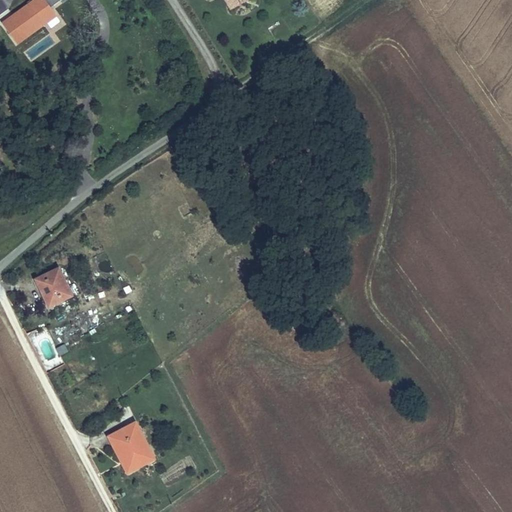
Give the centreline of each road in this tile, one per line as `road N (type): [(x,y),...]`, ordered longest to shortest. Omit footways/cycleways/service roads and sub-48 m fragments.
road 1 (unclassified): [(172,0),(214,62),(210,104),(0,265)]
road 2 (track): [(218,82),(244,85),(363,0)]
